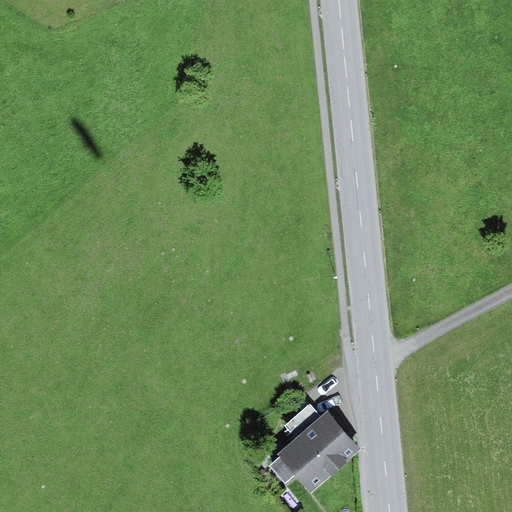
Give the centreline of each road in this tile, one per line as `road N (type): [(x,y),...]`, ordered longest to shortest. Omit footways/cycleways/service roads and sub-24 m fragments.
road 1 (primary): [(339,0),(389,511)]
road 2 (track): [(511,292),(376,363)]
